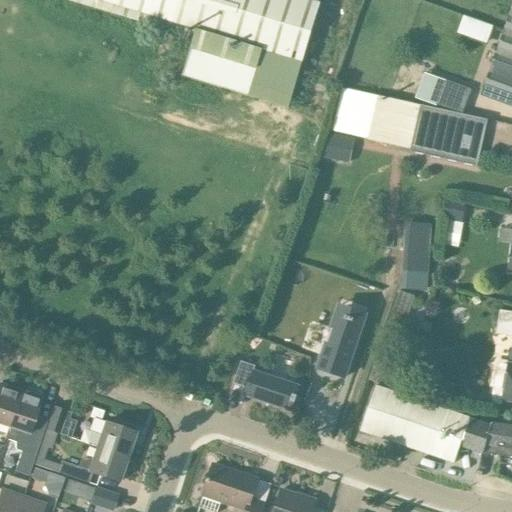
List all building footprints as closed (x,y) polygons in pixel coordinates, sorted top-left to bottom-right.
[(68,0),(69,0),(141,22),(146,24),(145,27),(193,41),(183,76),(247,95),(247,96),(289,109),(321,2),(314,0),(68,0)] [(466,13),(460,33),(490,43),(497,24),(466,13)] [(511,32),(505,30),(482,95),(511,105),(511,32)] [(472,89),(446,79),(437,103),(463,113),(472,89)] [(487,118),(342,88),(333,131),(368,138),(368,140),(412,149),(411,152),(477,166),(487,118)] [(354,139),(330,133),(324,158),(349,163),(354,139)] [(463,221),(467,199),(449,196),(445,218),(463,221)] [(433,224),(405,222),(402,270),(429,272),(433,224)] [(511,230),(501,229),(499,242),(511,243),(511,255),(510,272),(511,272),(511,230)] [(299,266),(282,311),(305,320),(322,275),(299,266)] [(399,291),(389,320),(404,325),(414,296),(399,291)] [(511,311),(500,310),(496,334),(511,336),(511,362),(511,365),(510,364),(509,365),(500,364),(497,367),(492,397),(494,403),(501,404),(504,400),(511,400),(511,311)] [(336,315),(318,368),(345,377),(363,324),(362,324),(336,315)] [(241,361),(234,383),(248,388),(245,395),(291,411),(294,402),(296,402),(298,395),(296,395),(299,386),(254,371),(255,366),(241,361)] [(0,424),(8,427),(21,391),(0,384),(0,424)] [(376,385),(361,431),(455,463),(461,446),(483,454),(483,453),(511,457),(511,426),(492,423),(491,426),(470,419),(470,417),(376,385)] [(8,427),(4,438),(15,442),(15,449),(21,451),(14,471),(28,476),(40,442),(28,438),(41,398),(21,391),(8,427)] [(53,406),(45,430),(57,434),(59,434),(67,411),(53,406)] [(97,447),(127,457),(135,433),(93,418),(89,431),(101,435),(97,447)] [(57,434),(45,430),(33,465),(88,483),(92,473),(119,482),(122,472),(126,473),(129,471),(131,462),(130,459),(127,457),(97,447),(93,459),(80,460),(78,467),(62,461),(60,465),(44,459),(47,448),(52,449),(57,434)] [(213,464),(203,496),(221,502),(247,511),(246,511),(262,511),(266,504),(252,499),(257,486),(259,479),(213,464)] [(33,468),(30,478),(44,483),(48,473),(33,468)] [(92,491),(83,488),(81,494),(83,499),(88,501),(92,491)] [(0,511),(18,511),(23,497),(1,489),(0,491),(0,511)] [(325,511),(326,510),(314,506),(316,501),(282,489),(274,511),(325,511)] [(103,509),(110,511),(117,495),(109,493),(103,509)] [(199,508),(197,511),(218,511),(221,502),(203,496),(199,508)] [(23,497),(18,511),(43,511),(46,505),(23,497)]
